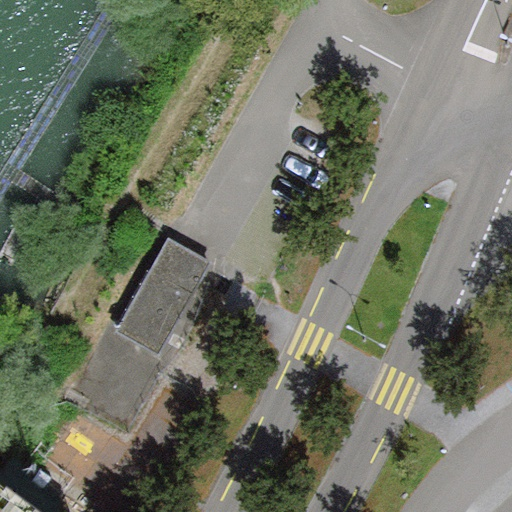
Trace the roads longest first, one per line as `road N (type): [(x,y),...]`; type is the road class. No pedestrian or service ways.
road 1 (primary): [(435,101),(228,511)]
road 2 (primary): [(324,511),(389,393),(504,133)]
